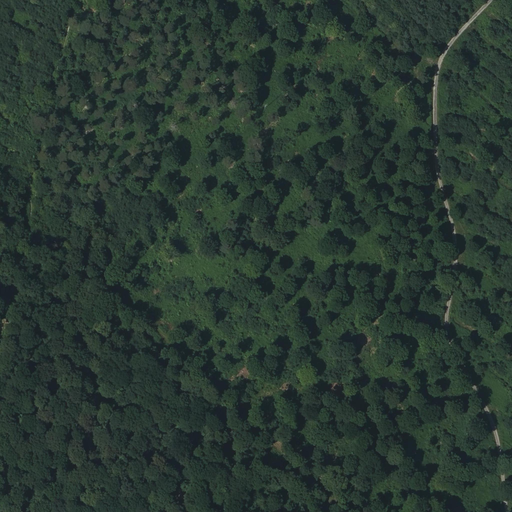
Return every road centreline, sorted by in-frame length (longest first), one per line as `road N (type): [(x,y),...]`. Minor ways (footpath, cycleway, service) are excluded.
road 1 (track): [(492,0),(438,68),(435,133),(455,238),(446,330),(493,426),(507,511)]
road 2 (track): [(48,118),(75,0)]
